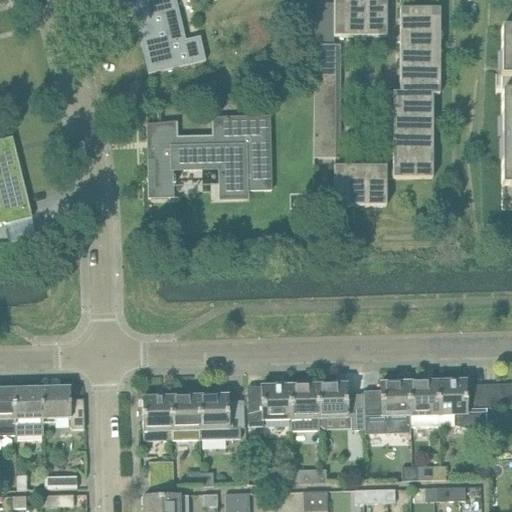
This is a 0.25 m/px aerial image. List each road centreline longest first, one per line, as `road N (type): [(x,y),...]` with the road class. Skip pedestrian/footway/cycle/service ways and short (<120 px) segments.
road 1 (residential): [(105,357),(511,345)]
road 2 (residential): [(105,357),(107,244),(96,151),(58,0)]
road 3 (residential): [(105,357),(109,511)]
